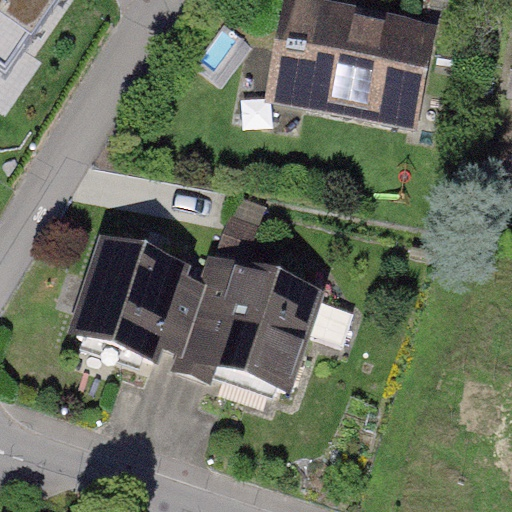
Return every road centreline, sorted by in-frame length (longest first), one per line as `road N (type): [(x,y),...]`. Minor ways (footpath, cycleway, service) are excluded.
road 1 (residential): [(0,273),(173,0)]
road 2 (residential): [(0,455),(157,511)]
